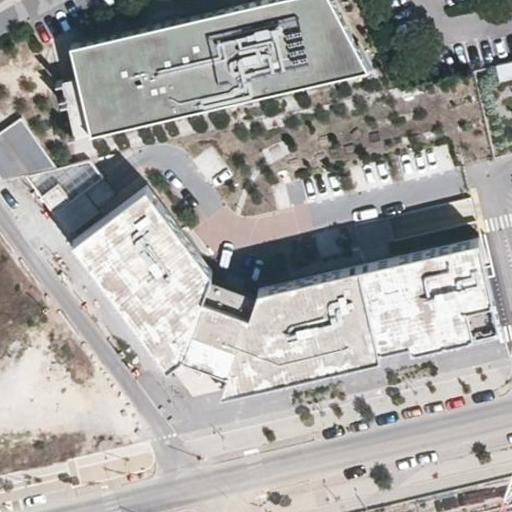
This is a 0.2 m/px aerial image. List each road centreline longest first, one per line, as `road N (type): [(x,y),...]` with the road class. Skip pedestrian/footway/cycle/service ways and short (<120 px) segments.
road 1 (residential): [(0,210),(203,482)]
road 2 (tertiary): [(203,482),(511,409)]
road 3 (tertiary): [(79,511),(203,482)]
